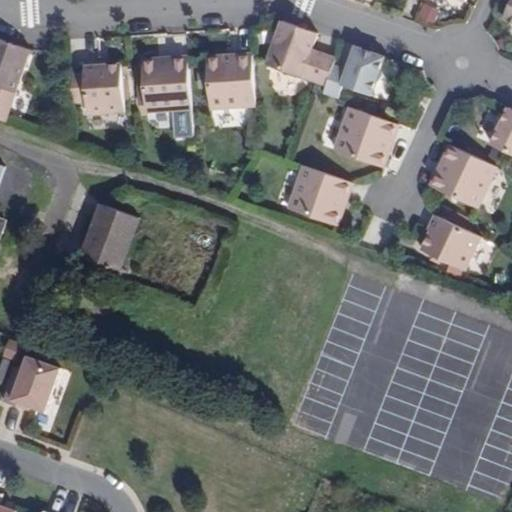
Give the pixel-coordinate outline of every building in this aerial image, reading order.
[(417,20),(439,22),(441,5),(419,2),(417,20)] [(312,50),(318,33),(283,21),(281,25),(268,65),(315,81),(327,86),(334,64),(336,58),(312,50)] [(0,119),(8,122),(33,50),(0,38),(0,119)] [(385,57),(356,47),(348,70),(334,64),(327,86),(325,93),(339,97),(343,85),(372,94),(385,57)] [(223,54),(208,55),(212,108),(257,105),(253,52),(238,53),(238,58),(224,59),(223,54)] [(159,59),(144,60),(148,112),(193,109),(189,56),(174,58),(174,63),(159,64),(159,59)] [(86,73),(71,75),(74,103),(88,102),(88,116),(126,114),(122,65),(102,65),(102,63),(86,63),(86,73)] [(511,108),(507,106),(489,143),(506,151),(511,153),(511,108)] [(395,139),(401,125),(351,107),(336,150),(385,167),(390,153),(386,151),(391,137),(395,139)] [(386,151),(390,153),(395,139),(391,137),(386,151)] [(437,172),(431,185),(479,208),(498,167),(451,144),(444,158),(449,160),(442,174),(437,172)] [(449,160),(444,158),(437,172),(442,174),(449,160)] [(348,197),(353,183),(303,165),(289,208),(338,225),(343,211),(339,209),(343,195),(348,197)] [(348,197),(343,195),(339,209),(343,211),(348,197)] [(142,221),(104,207),(85,261),(123,274),(142,221)] [(423,250),(467,271),(484,238),(436,215),(429,231),(432,233),(423,250)] [(218,235),(202,229),(195,248),(211,254),(218,235)] [(21,343),(8,338),(1,355),(14,360),(21,343)] [(68,371),(35,359),(28,378),(22,376),(12,404),(36,413),(37,409),(52,414),(68,371)] [(0,492),(0,511),(17,511),(0,505),(0,503),(3,494),(0,492)]
